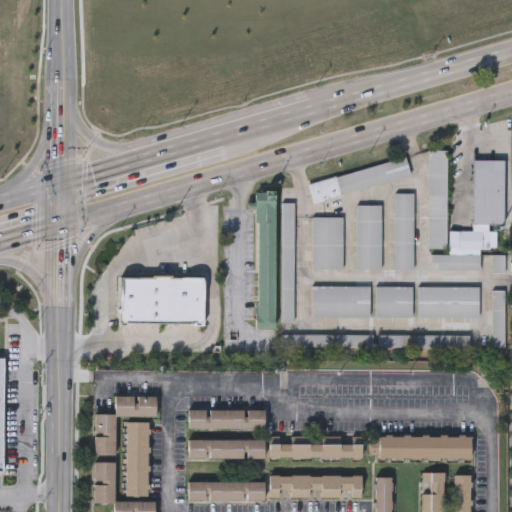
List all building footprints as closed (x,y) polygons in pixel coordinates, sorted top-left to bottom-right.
[(427,247),(427,149),(445,149),(445,247),(427,247)] [(410,175),(312,200),(307,182),(405,157),(410,175)] [(473,223),(473,159),(503,159),(503,223),(473,223)] [(273,191),(274,328),(255,328),(254,191),(273,191)] [(412,192),(412,268),(394,268),(394,192),(412,192)] [(281,320),(281,202),(293,202),(293,320),(281,320)] [(355,268),(355,204),(380,204),(380,268),(355,268)] [(341,215),(341,268),(311,268),(311,215),(341,215)] [(448,248),(448,230),(491,230),(491,248),(448,248)] [(479,268),(431,268),(431,254),(479,254),(479,268)] [(118,277),(202,277),(201,324),(117,324),(118,277)] [(369,315),(311,315),(311,285),(369,285),(369,315)] [(375,315),(375,285),(411,285),(411,315),(375,315)] [(417,317),(417,285),(478,285),(478,317),(417,317)] [(372,333),(372,346),(280,346),(280,333),(372,333)] [(467,346),(377,346),(377,334),(467,334),(467,346)] [(94,502),(94,414),(114,414),(114,395),(155,395),(155,416),(114,416),(114,500),(154,500),(154,511),(113,511),(113,502),(94,502)] [(187,428),(187,409),(264,409),(264,428),(187,428)] [(147,495),(125,495),(125,421),(147,421),(147,495)] [(470,458),(372,457),(372,434),(470,434),(470,458)] [(269,438),(360,438),(360,457),(269,457),(269,438)] [(187,458),(187,439),(264,439),(264,458),(187,458)] [(444,471),(443,511),(421,511),(421,492),(428,492),(428,482),(421,482),(421,471),(444,471)] [(470,474),(470,511),(453,511),(453,474),(470,474)] [(269,497),(269,475),(360,475),(360,497),(269,497)] [(374,511),(374,476),(390,476),(390,511),(374,511)] [(187,500),(187,481),(263,481),(263,500),(187,500)]
